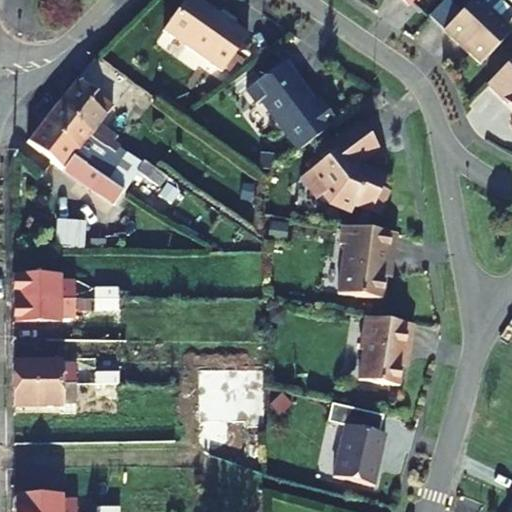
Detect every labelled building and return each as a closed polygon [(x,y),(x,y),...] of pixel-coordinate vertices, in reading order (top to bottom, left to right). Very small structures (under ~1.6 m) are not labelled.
[(251,36),(198,0),(187,0),(164,32),(224,73),(251,36)] [(511,32),(511,11),(499,0),(473,0),(444,32),(459,47),(460,46),(481,66),(511,32)] [(441,7),(432,17),(443,28),(452,18),(441,7)] [(511,60),(487,87),(505,104),(507,105),(508,105),(510,105),(511,104),(511,103),(511,104),(511,60)] [(315,97),(287,62),(250,91),(260,105),(264,101),(303,151),(340,122),(323,99),(317,104),(313,99),(315,97)] [(97,139),(107,148),(113,139),(104,131),(111,120),(93,104),(98,97),(79,82),(63,102),(82,119),(80,121),(98,137),(97,139)] [(83,156),(81,159),(104,176),(117,156),(112,151),(107,148),(97,139),(98,137),(80,121),(82,119),(63,102),(45,125),(83,156)] [(360,204),(384,213),(393,189),(386,186),(390,176),(373,168),(367,173),(360,164),(383,146),(364,122),(323,154),(327,161),(306,177),(322,198),(329,193),(336,202),(357,211),(360,204)] [(81,159),(83,156),(45,125),(30,144),(49,159),(70,173),(91,187),(117,203),(125,189),(104,176),(81,159)] [(85,222),(58,221),(55,246),(81,248),(85,222)] [(398,253),(401,235),(347,227),(344,245),(349,246),(342,294),(385,301),(392,253),(398,253)] [(13,302),(73,302),(73,284),(58,284),(58,280),(13,278),(13,302)] [(116,303),(116,292),(92,292),(92,302),(116,303)] [(73,322),(73,302),(13,302),(13,325),(57,325),(59,322),(73,322)] [(93,315),(116,315),(116,303),(92,302),(93,315)] [(418,325),(371,318),(366,351),(369,351),(365,381),(404,387),(409,354),(414,355),(418,325)] [(14,386),(73,387),(73,368),(14,366),(14,386)] [(93,387),(117,387),(117,378),(93,377),(93,387)] [(73,407),(73,387),(14,386),(14,408),(60,408),(60,407),(73,407)] [(93,387),(93,399),(117,399),(117,387),(93,387)] [(383,435),(387,417),(335,406),(331,425),(349,428),(337,479),(377,488),(389,437),(383,435)] [(511,511),(511,493),(503,511),(511,511)] [(14,511),(74,511),(75,503),(61,502),(60,500),(15,498),(14,511)]
